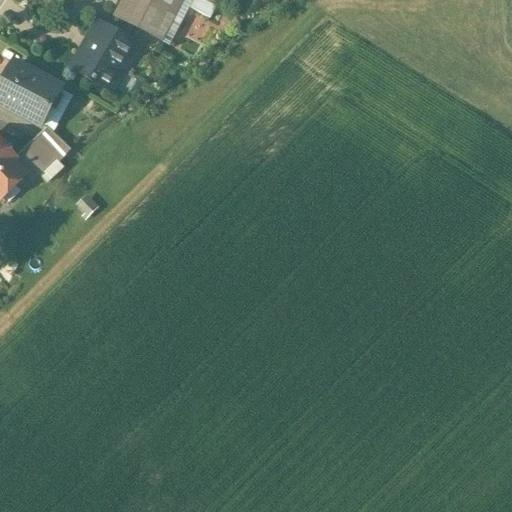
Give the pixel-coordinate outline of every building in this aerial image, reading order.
[(124,0),(115,17),(134,27),(147,0),(124,0)] [(147,0),(134,27),(137,29),(149,6),(172,17),(181,0),(147,0)] [(209,20),(215,9),(196,0),(192,0),(188,9),(209,20)] [(219,0),(197,0),(215,9),(219,0)] [(172,17),(149,6),(137,29),(160,41),(172,17)] [(70,68),(69,70),(109,94),(137,46),(97,23),(96,24),(98,25),(89,40),(88,39),(77,56),(79,57),(72,69),(70,68)] [(12,65),(0,88),(0,106),(40,128),(41,127),(60,92),(60,91),(58,90),(12,65)] [(62,83),(58,90),(60,91),(60,92),(69,97),(72,98),(76,91),(62,83)] [(49,133),(69,97),(60,92),(41,127),(45,130),(46,130),(49,133)] [(49,133),(46,130),(45,130),(24,150),(43,172),(55,161),(58,164),(69,152),(49,133)] [(0,145),(0,201),(26,177),(14,163),(15,162),(13,160),(0,145)] [(24,150),(13,160),(15,162),(14,163),(26,177),(31,183),(43,172),(24,150)]
